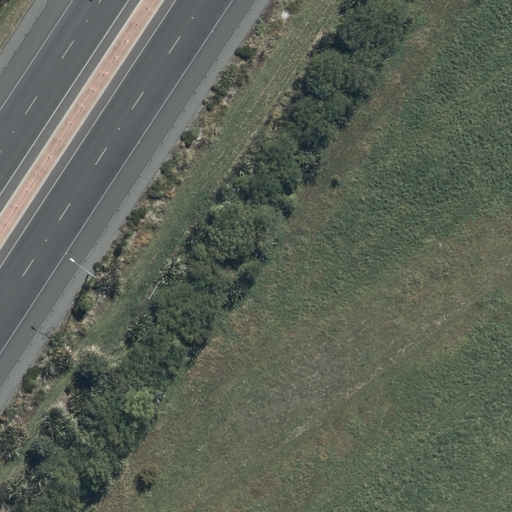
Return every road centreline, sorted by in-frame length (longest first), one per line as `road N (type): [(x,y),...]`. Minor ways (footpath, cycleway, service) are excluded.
road 1 (motorway): [(206,0),(0,311)]
road 2 (motorway): [(0,154),(101,0)]
